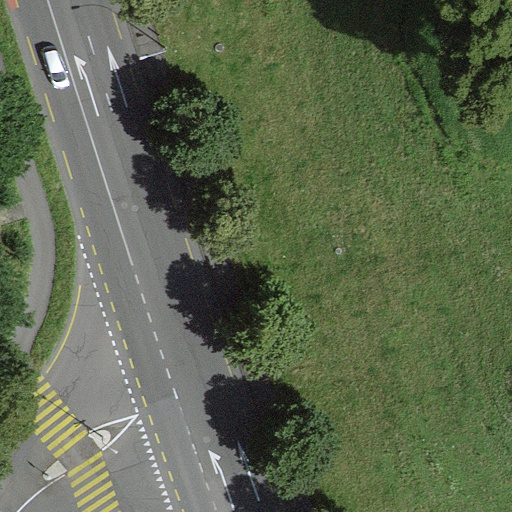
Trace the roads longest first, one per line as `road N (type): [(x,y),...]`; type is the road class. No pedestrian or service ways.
road 1 (secondary): [(188,391),(56,0)]
road 2 (residential): [(9,511),(80,453),(188,391)]
road 3 (secondary): [(188,391),(230,511)]
